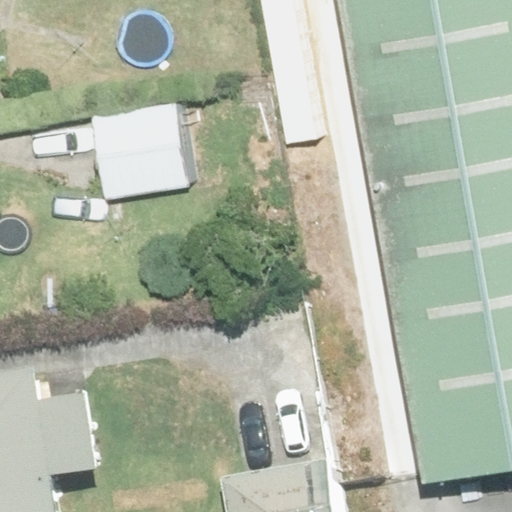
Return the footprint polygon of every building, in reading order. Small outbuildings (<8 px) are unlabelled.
[(60,0),(0,0),(0,23),(62,18),(60,0)] [(511,0),(346,0),(430,460),(511,445),(511,0)] [(141,139),(45,152),(57,245),(153,232),(141,139)] [(0,307),(51,299),(46,264),(0,271),(0,307)] [(50,511),(40,449),(12,453),(9,429),(0,429),(0,511),(50,511)]
